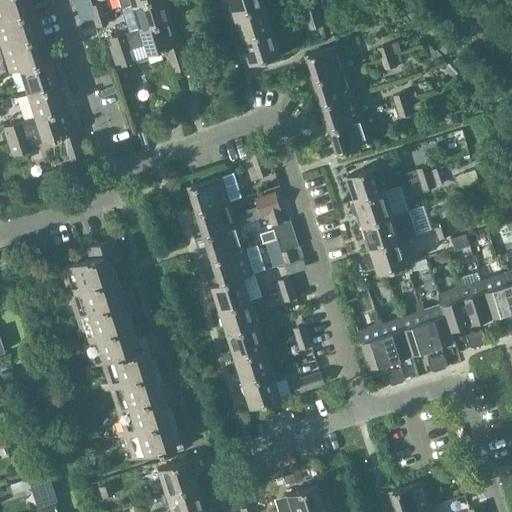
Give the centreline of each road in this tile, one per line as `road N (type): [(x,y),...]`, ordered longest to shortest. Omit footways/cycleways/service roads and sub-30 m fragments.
road 1 (residential): [(362,412),(277,132),(257,122),(113,172)]
road 2 (residential): [(500,511),(460,392),(440,388),(362,412)]
road 3 (residential): [(113,172),(59,0)]
road 4 (residential): [(0,234),(100,202),(110,196),(113,172)]
